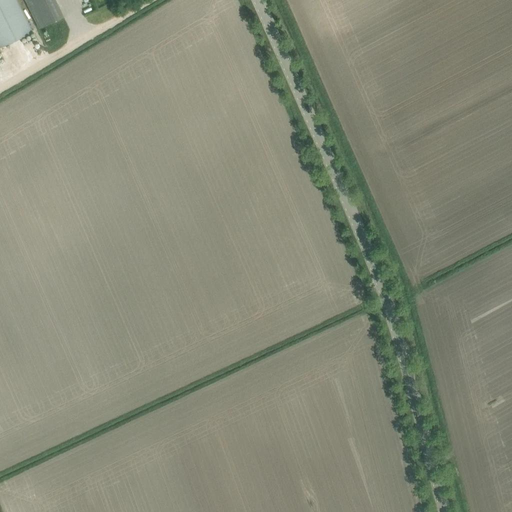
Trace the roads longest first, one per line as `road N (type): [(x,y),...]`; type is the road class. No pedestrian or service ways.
road 1 (tertiary): [(443,511),(386,294),(257,0)]
road 2 (track): [(0,90),(151,0)]
